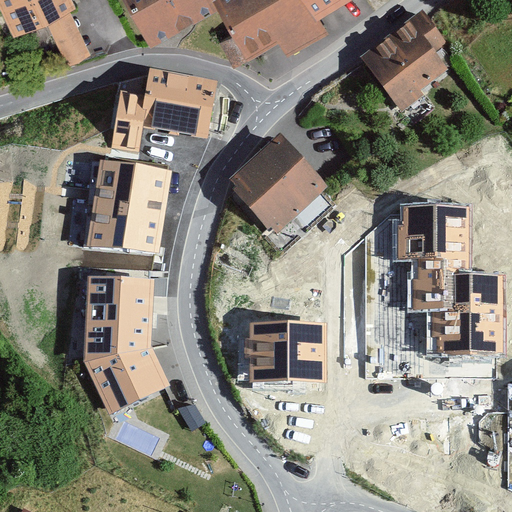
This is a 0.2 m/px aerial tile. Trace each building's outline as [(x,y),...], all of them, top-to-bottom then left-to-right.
[(0,0),(6,10),(26,0),(0,0)] [(26,0),(6,10),(17,36),(45,23),(71,11),(81,6),(78,0),(26,0)] [(224,6),(221,0),(129,0),(156,45),(224,6)] [(320,21),(306,0),(221,0),(224,6),(239,33),(222,44),(235,66),(280,40),(291,59),(330,37),(320,21)] [(306,0),(320,21),(355,0),(306,0)] [(71,11),(45,23),(66,67),(92,55),(71,11)] [(440,35),(424,16),(362,65),(402,115),(450,76),(426,46),(440,35)] [(210,141),(221,88),(151,74),(145,101),(121,96),(110,148),(138,153),(144,127),(210,141)] [(279,238),(328,190),(279,139),(230,187),(279,238)] [(89,242),(157,254),(170,173),(103,162),(89,242)] [(472,204),(400,202),(399,259),(413,260),(412,309),(429,309),(428,352),(503,354),(505,273),(470,272),(472,204)] [(150,345),(154,281),(88,277),(83,362),(111,413),(167,386),(150,345)] [(323,323),(251,322),(251,381),(322,381),(323,323)]
